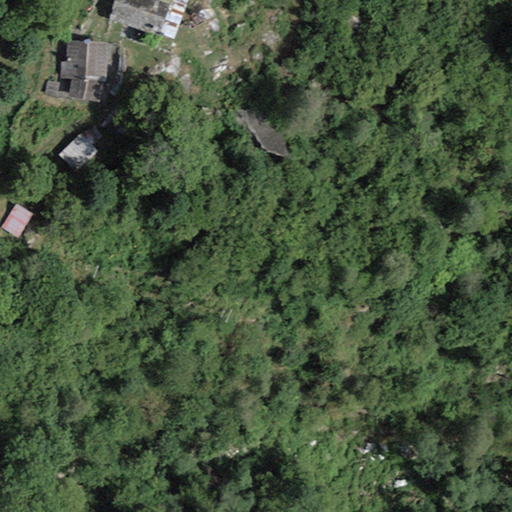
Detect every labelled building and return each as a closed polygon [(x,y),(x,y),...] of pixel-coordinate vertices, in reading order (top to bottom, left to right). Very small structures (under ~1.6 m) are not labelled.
[(117,0),(111,20),(173,40),(186,0),(117,0)] [(67,62),(66,79),(73,79),(70,96),(98,101),(102,80),(105,80),(107,43),(68,42),(67,62)] [(55,98),(60,84),(48,82),(45,95),(55,98)] [(85,133),(98,150),(109,142),(96,125),(85,133)] [(79,134),(58,155),(75,172),(96,151),(79,134)] [(31,215),(16,206),(2,228),(17,237),(31,215)]
